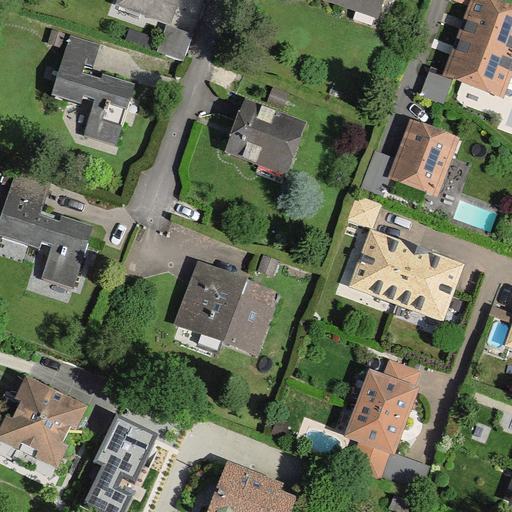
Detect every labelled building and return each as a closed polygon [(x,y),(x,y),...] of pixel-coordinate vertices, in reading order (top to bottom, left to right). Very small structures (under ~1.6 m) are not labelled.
[(116,0),(115,6),(168,24),(176,0),(116,0)] [(319,0),(379,20),(386,0),(319,0)] [(511,61),(511,13),(477,0),(476,0),(461,40),(511,61)] [(171,26),(164,51),(190,58),(196,32),(171,26)] [(92,74),(101,48),(71,38),(52,98),(93,112),(85,137),(114,146),(133,87),(92,74)] [(511,61),(461,40),(445,79),(501,100),(511,71),(511,61)] [(307,127),(244,103),(225,153),(288,177),(307,127)] [(459,138),(411,122),(389,179),(438,196),(459,138)] [(40,217),(51,184),(14,173),(0,215),(0,239),(50,255),(42,280),(69,289),(87,231),(40,217)] [(414,248),(372,233),(349,290),(392,307),(414,248)] [(442,325),(464,267),(414,248),(392,307),(442,325)] [(196,264),(173,325),(256,357),(280,296),(196,264)] [(406,426),(417,395),(368,378),(357,408),(406,426)] [(27,382),(0,436),(0,442),(58,471),(87,411),(27,382)] [(406,426),(357,408),(343,440),(395,460),(406,426)] [(116,421),(93,507),(113,511),(124,511),(146,429),(116,421)] [(230,469),(213,511),(272,511),(278,497),(281,489),(230,469)] [(291,511),(294,503),(278,497),(272,511),(291,511)]
